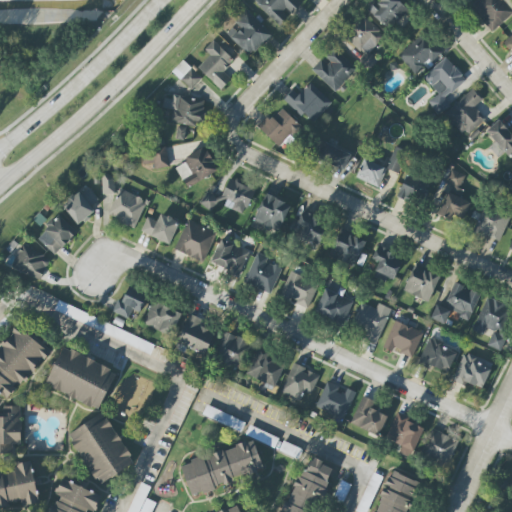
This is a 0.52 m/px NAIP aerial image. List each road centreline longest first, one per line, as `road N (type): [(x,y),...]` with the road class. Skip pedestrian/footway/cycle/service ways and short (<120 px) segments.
road 1 (residential): [(511,283),(236,148),(231,130),(248,103),(345,0)]
road 2 (residential): [(511,444),(144,264),(126,262),(101,283)]
road 3 (secondary): [(0,173),(22,168),(110,93),(199,0)]
road 4 (secondary): [(162,0),(0,158)]
road 5 (residential): [(460,511),(511,399)]
